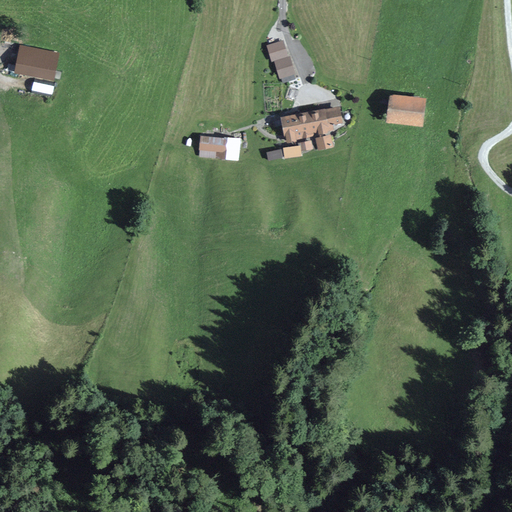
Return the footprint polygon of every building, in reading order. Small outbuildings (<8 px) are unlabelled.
[(279,41),(263,47),(270,64),(286,58),(279,41)] [(57,81),(62,51),(22,45),(17,74),(57,81)] [(286,58),(270,64),(277,83),(293,77),(286,58)] [(52,94),(54,85),(35,81),(33,90),(52,94)] [(423,98),(387,93),(383,122),(419,127),(423,98)] [(337,103),(277,116),(283,143),(332,133),(331,125),(341,123),(337,103)] [(242,164),(241,138),(199,133),(199,158),(242,164)] [(313,149),(312,139),(300,140),(300,150),(313,149)] [(285,158),(302,155),(300,144),(283,147),(285,158)] [(267,150),(268,160),(284,158),(282,149),(267,150)]
